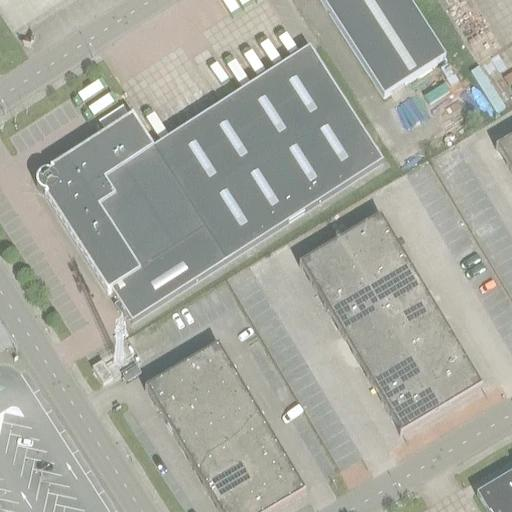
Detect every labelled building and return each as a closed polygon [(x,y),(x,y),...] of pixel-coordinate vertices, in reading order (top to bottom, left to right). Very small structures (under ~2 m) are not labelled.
[(317,0),(383,101),(444,61),(405,0),(317,0)] [(35,183),(35,186),(35,189),(37,192),(39,194),(41,196),(44,197),(45,198),(43,199),(107,297),(110,295),(131,327),(382,166),(308,52),(152,152),(131,120),(49,173),(50,174),(49,175),(46,174),(43,175),(40,176),(38,178),(36,180),(35,183)] [(492,121),(511,108),(492,77),(485,81),(488,86),(475,94),(492,121)] [(508,172),(511,170),(511,141),(494,151),(495,153),(496,152),(498,155),(499,154),(506,166),(505,166),(508,172)] [(380,219),(339,244),(353,268),(393,244),(380,221),(381,220),(380,219)] [(339,244),(298,268),(298,269),(300,269),(313,292),(353,268),(339,244)] [(393,244),(353,268),(368,292),(408,268),(393,244)] [(313,292),(328,316),(368,292),(353,268),(313,292)] [(408,268),(368,292),(382,317),(422,293),(408,268)] [(342,340),(382,317),(368,292),(328,316),(342,340)] [(422,293),(382,317),(397,341),(437,317),(422,293)] [(342,340),(357,365),(397,341),(382,317),(342,340)] [(437,317),(397,341),(411,365),(451,342),(437,317)] [(371,389),(411,365),(397,341),(357,365),(371,389)] [(451,342),(411,365),(426,390),(466,366),(451,342)] [(181,370),(194,392),(230,371),(226,365),(225,365),(218,354),(219,353),(218,350),(219,350),(218,349),(181,370)] [(92,371),(103,388),(112,381),(102,365),(92,371)] [(371,389),(386,413),(426,390),(411,365),(371,389)] [(466,366),(426,390),(440,414),(481,390),(480,388),(479,389),(466,366)] [(196,396),(194,392),(181,370),(144,392),(145,394),(146,393),(147,396),(148,395),(155,406),(154,407),(160,417),(196,396)] [(194,392),(196,396),(208,416),(244,395),(240,389),(239,389),(232,378),(233,377),(230,371),(194,392)] [(399,438),(440,414),(426,390),(386,413),(399,436),(398,437),(399,438)] [(208,416),(212,423),(222,440),(258,419),(254,413),(253,413),(246,402),(248,401),(244,395),(208,416)] [(212,423),(208,416),(196,396),(160,417),(166,427),(167,426),(174,438),(172,438),(176,444),(212,423)] [(226,447),(236,464),(272,443),(269,437),(268,437),(261,426),(262,425),(258,419),(222,440),(226,447)] [(226,447),(222,440),(212,423),(176,444),(180,451),(181,450),(188,462),(187,462),(190,469),(226,447)] [(241,471),(253,492),(289,471),(283,461),(282,462),(275,450),(276,449),(272,443),(236,464),(241,471)] [(201,486),(205,493),(241,471),(236,464),(226,447),(190,469),(194,475),(195,474),(202,486),(201,486)] [(215,511),(216,511),(225,511),(255,495),(253,492),(241,471),(205,493),(208,499),(210,498),(217,510),(215,511)] [(255,495),(264,511),(276,511),(305,495),(304,494),(303,494),(302,492),(300,493),(293,481),(295,480),(289,471),(253,492),(255,495)] [(511,511),(511,478),(477,499),(484,511),(511,511)] [(264,511),(255,495),(225,511),(264,511)]
